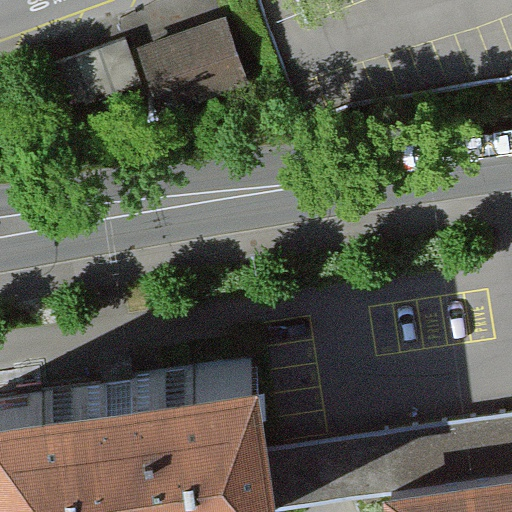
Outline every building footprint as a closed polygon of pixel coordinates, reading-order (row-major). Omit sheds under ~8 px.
[(226,5),(137,34),(151,76),(160,105),(249,75),(226,5)] [(141,80),(124,33),(49,60),(66,106),(141,80)] [(391,85),(488,82),(487,52),(448,53),(447,47),(390,49),(391,85)] [(0,372),(0,476),(2,493),(4,511),(279,511),(285,511),(275,439),(261,337),(0,372)] [(511,511),(511,407),(275,439),(285,511),(392,496),(394,511),(511,511)]
